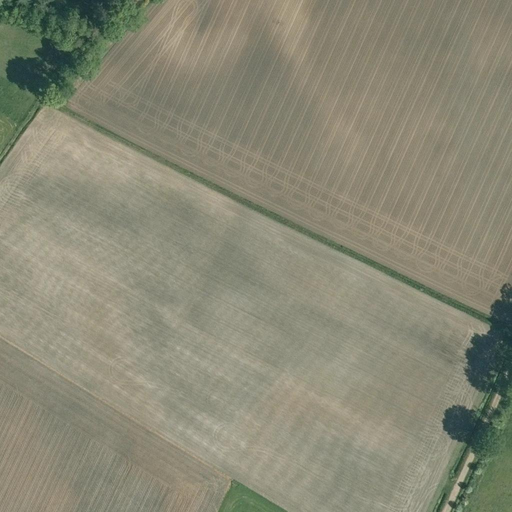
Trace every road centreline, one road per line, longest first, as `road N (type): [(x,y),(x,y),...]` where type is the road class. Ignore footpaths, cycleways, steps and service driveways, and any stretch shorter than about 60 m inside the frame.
road 1 (track): [(511,368),(446,511)]
road 2 (track): [(54,101),(136,0)]
